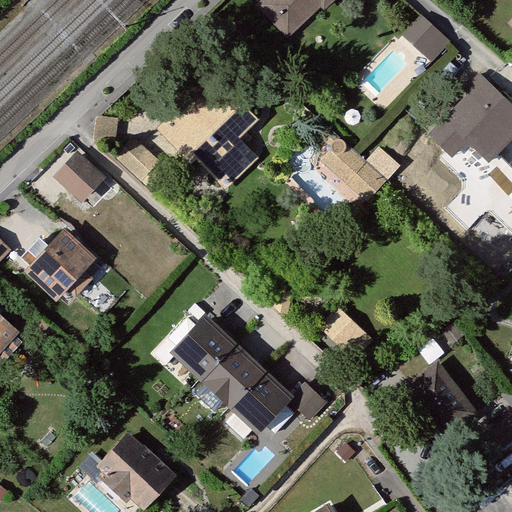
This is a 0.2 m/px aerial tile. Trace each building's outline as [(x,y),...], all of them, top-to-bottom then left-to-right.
[(325,0),(251,0),(251,1),(288,38),(325,0)] [(448,42),(419,16),(402,34),(432,61),(448,42)] [(511,140),(511,103),(481,72),(464,89),(467,94),(427,133),(450,157),(469,138),(492,161),(511,140)] [(276,142),(215,75),(157,128),(189,164),(196,157),(225,188),(276,142)] [(367,162),(321,122),(314,131),(333,148),(322,161),(368,201),(400,164),(381,147),(367,162)] [(159,162),(133,138),(115,157),(141,182),(159,162)] [(104,176),(78,153),(56,178),(82,201),(104,176)] [(98,257),(67,227),(25,270),(56,301),(68,288),(77,297),(94,280),(85,270),(98,257)] [(0,260),(11,250),(0,239),(0,260)] [(294,287),(279,285),(274,308),(280,312),(289,314),(294,287)] [(371,338),(341,308),(320,328),(351,359),(371,338)] [(18,330),(0,312),(0,366),(24,341),(15,333),(18,330)] [(291,394),(206,315),(172,351),(260,434),(291,401),(295,398),(291,394)] [(466,333),(456,322),(444,333),(453,343),(466,333)] [(477,408),(438,357),(404,383),(443,434),(477,408)] [(305,380),(291,394),(295,398),(291,401),(313,422),(330,404),(305,380)] [(511,414),(484,437),(499,456),(511,445),(511,414)] [(175,473),(124,428),(90,466),(141,511),(175,473)] [(356,451),(347,441),(338,449),(347,459),(356,451)] [(8,492),(0,485),(0,500),(1,502),(8,492)] [(348,511),(334,511),(324,494),(293,511),(354,511),(353,510),(348,511)]
